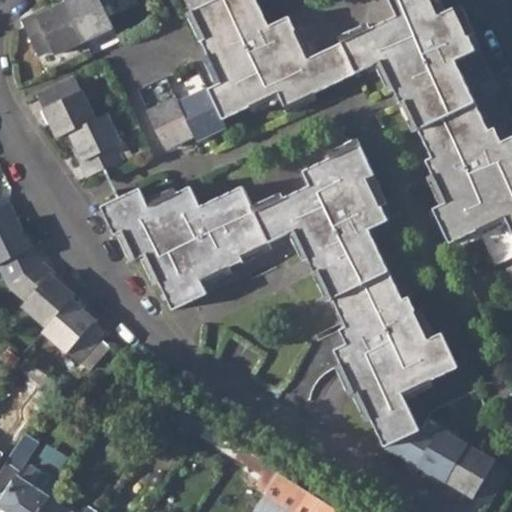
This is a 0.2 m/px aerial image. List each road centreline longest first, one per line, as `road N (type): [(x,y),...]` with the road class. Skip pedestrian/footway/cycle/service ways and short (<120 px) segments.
road 1 (residential): [(37,221),(110,311),(175,361),(429,511)]
road 2 (residential): [(152,170),(199,174),(364,107)]
road 3 (residential): [(37,221),(152,170)]
road 4 (unknown): [(175,361),(230,310),(273,284)]
road 5 (residential): [(101,59),(152,170)]
